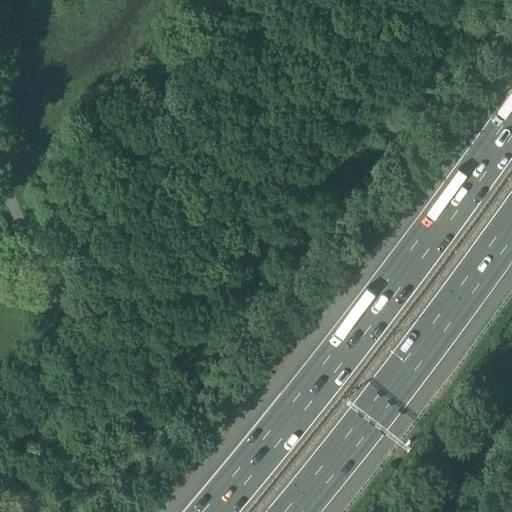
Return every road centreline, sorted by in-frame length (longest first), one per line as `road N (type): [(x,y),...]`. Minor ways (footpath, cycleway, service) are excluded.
road 1 (motorway): [(511,121),(212,511)]
road 2 (motorway): [(295,511),(511,224)]
